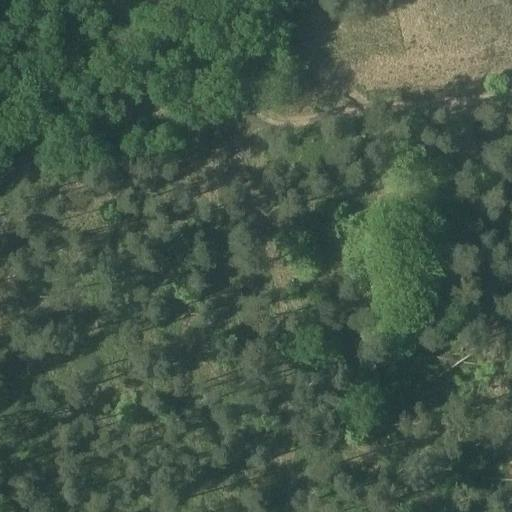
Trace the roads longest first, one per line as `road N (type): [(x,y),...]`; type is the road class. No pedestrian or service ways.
road 1 (track): [(511,100),(249,133),(0,182)]
road 2 (track): [(219,0),(279,286),(290,511)]
road 3 (track): [(511,424),(450,107)]
